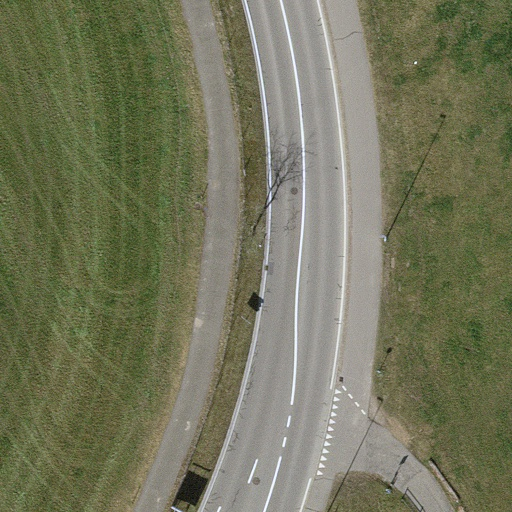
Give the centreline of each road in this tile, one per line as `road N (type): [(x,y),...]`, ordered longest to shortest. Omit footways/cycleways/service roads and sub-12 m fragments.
road 1 (track): [(150,511),(190,406),(223,203),(215,89),(195,0)]
road 2 (secondary): [(282,0),(307,135),(313,290),(284,421),(251,511)]
road 3 (track): [(284,421),(388,450),(436,511)]
